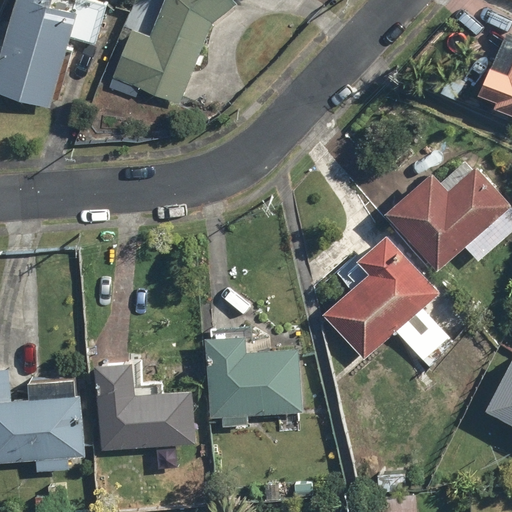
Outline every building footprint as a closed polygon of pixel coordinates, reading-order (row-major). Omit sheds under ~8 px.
[(21,0),(0,74),(0,89),(55,105),(83,6),(61,0),(21,0)] [(168,0),(155,33),(135,25),(116,74),(120,76),(116,87),(139,96),(143,85),(184,102),(217,19),(241,1),(240,0),(168,0)] [(500,96),(498,102),(511,108),(511,66),(496,59),(483,88),(500,96)] [(438,165),(390,206),(441,266),(470,242),(482,256),(511,230),(511,196),(480,158),(476,162),(469,154),(446,174),(438,165)] [(374,267),(327,308),(367,354),(400,326),(433,364),(473,318),(393,226),(362,253),(374,267)] [(249,328),(209,331),(215,413),(226,412),(227,422),(252,421),(251,410),(307,407),(302,341),(250,345),(249,328)] [(137,355),(100,358),(106,446),(200,439),(197,385),(139,389),(137,355)] [(511,360),(490,402),(511,413),(511,360)] [(85,389),(0,395),(0,457),(39,455),(40,468),(72,466),(71,453),(89,451),(85,389)] [(379,493),(379,511),(420,511),(419,491),(379,493)]
